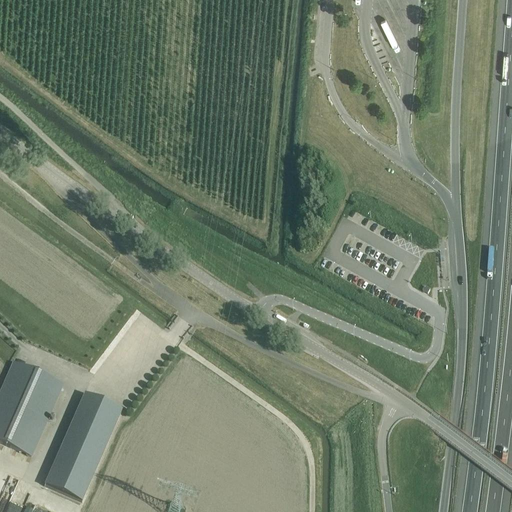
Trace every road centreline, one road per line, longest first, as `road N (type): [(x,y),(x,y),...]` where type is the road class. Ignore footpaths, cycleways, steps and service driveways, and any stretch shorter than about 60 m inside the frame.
road 1 (tertiary): [(400,399),(236,302),(0,132)]
road 2 (motorway): [(511,33),(469,511)]
road 3 (motorway): [(456,209),(462,331),(443,511)]
road 4 (track): [(190,315),(0,174)]
road 5 (motorway): [(492,511),(511,354)]
road 6 (tertiary): [(400,399),(511,483)]
